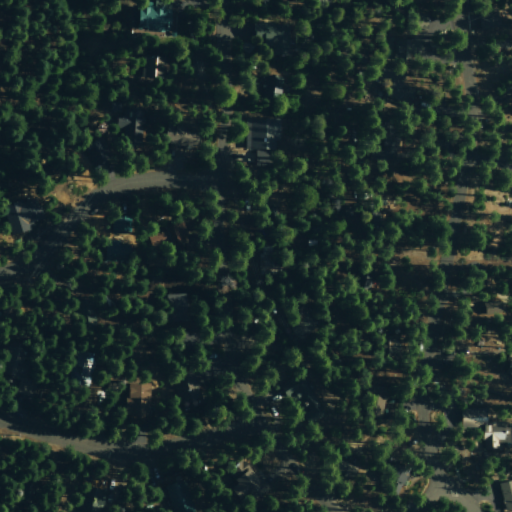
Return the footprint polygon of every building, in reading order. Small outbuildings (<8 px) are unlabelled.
[(167,0),(150,0),(150,6),(133,5),(133,30),(166,31),(167,0)] [(496,26),(493,10),(474,13),(477,30),(496,26)] [(424,13),(404,13),(404,30),(424,30),(424,13)] [(249,22),(249,46),(267,46),(267,54),(284,54),(284,22),(249,22)] [(424,39),(393,37),(391,54),(423,56),(424,39)] [(138,74),(160,75),(161,56),(138,55),(138,74)] [(378,68),(375,79),(383,82),(378,96),(403,104),(411,78),(378,68)] [(260,95),(276,97),(279,78),(262,76),(260,95)] [(119,143),(138,143),(139,108),(122,107),(122,117),(112,116),(112,127),(120,128),(119,143)] [(242,117),(241,146),(274,147),(275,118),(242,117)] [(366,159),(391,159),(391,120),(371,120),(371,139),(379,139),(379,149),(366,150),(366,159)] [(165,149),(176,151),(177,144),(189,146),(192,129),(162,123),(158,141),(166,143),(165,149)] [(91,166),(105,158),(93,136),(79,144),(91,166)] [(272,213),(271,205),(266,206),(264,195),(269,194),(268,186),(252,189),(258,216),(272,213)] [(0,203),(0,214),(6,232),(37,223),(28,195),(0,203)] [(161,225),(163,230),(146,235),(150,248),(185,238),(179,219),(161,225)] [(100,259),(120,260),(121,241),(101,239),(100,259)] [(161,294),(162,321),(182,320),(181,293),(161,294)] [(72,300),(73,325),(89,324),(89,300),(72,300)] [(481,318),(497,317),(496,300),(480,301),(481,318)] [(282,318),(292,338),(311,327),(301,308),(282,318)] [(172,331),(171,347),(188,347),(188,331),(172,331)] [(375,357),(393,356),(393,339),(374,340),(375,357)] [(85,386),(93,355),(73,350),(65,381),(85,386)] [(511,354),(506,352),(499,372),(511,376),(511,354)] [(177,410),(199,403),(188,367),(166,373),(177,410)] [(282,398),(294,392),(304,411),(298,414),(304,425),(321,415),(298,372),(275,384),(282,398)] [(121,416),(144,415),(142,382),(120,382),(121,416)] [(384,389),(364,385),(359,415),(378,418),(384,389)] [(265,491),(239,456),(222,469),(233,483),(226,487),(236,500),(245,493),(251,501),(265,491)] [(355,466),(332,459),(327,474),(350,481),(355,466)] [(400,488),(408,469),(389,461),(380,481),(400,488)] [(511,484),(511,479),(495,482),(501,511),(511,508),(511,484)] [(163,484),(168,511),(189,511),(184,480),(163,484)] [(85,511),(99,511),(104,490),(78,485),(74,510),(85,511)]
